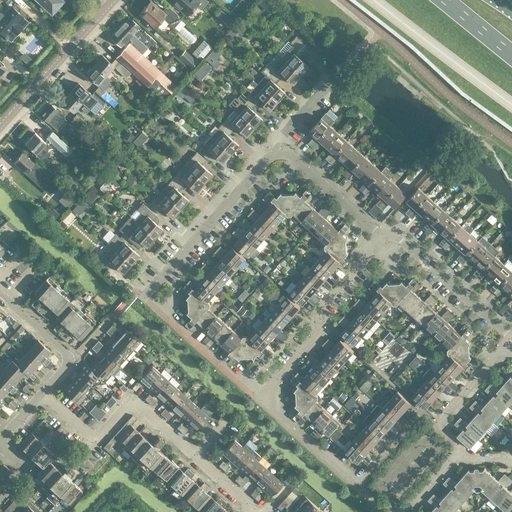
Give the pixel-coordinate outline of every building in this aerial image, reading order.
[(38,0),(51,12),(62,1),(61,0),(38,0)] [(169,0),(174,4),(174,6),(177,8),(179,8),(187,15),(196,5),(200,9),(207,2),(205,0),(169,0)] [(240,0),(234,8),(240,13),(249,0),(240,0)] [(139,14),(155,28),(157,26),(160,26),(165,20),(165,21),(174,29),(182,19),(167,5),(162,11),(151,1),(139,14)] [(0,19),(0,31),(11,41),(17,35),(15,34),(21,28),(22,29),(29,22),(12,7),(0,19)] [(129,18),(122,25),(147,48),(151,44),(153,46),(156,42),(144,31),(143,33),(138,29),(139,27),(129,18)] [(122,25),(111,38),(121,47),(129,39),(132,42),(131,43),(142,54),(147,48),(122,25)] [(292,45),(285,53),(304,70),(308,66),(298,58),(307,47),(295,37),(289,43),(292,45)] [(194,50),(203,57),(212,45),(204,39),(194,50)] [(164,101),(173,91),(171,88),(168,91),(155,78),(160,72),(130,44),(117,58),(164,101)] [(190,67),(197,61),(186,49),(179,55),(190,67)] [(21,56),(28,63),(32,58),(25,52),(21,56)] [(285,53),(273,67),(292,84),(304,70),(285,53)] [(102,56),(94,66),(110,80),(113,83),(116,79),(112,75),(113,74),(110,71),(114,66),(102,56)] [(200,66),(212,77),(217,72),(205,60),(200,66)] [(273,67),(268,63),(260,72),(265,76),(260,81),(280,98),(284,93),(274,84),(282,75),(292,84),(273,67)] [(126,78),(130,73),(121,65),(117,70),(126,78)] [(110,80),(94,66),(86,75),(97,85),(102,80),(106,83),(110,80)] [(260,81),(248,94),(257,103),(258,101),(268,110),(280,98),(260,81)] [(78,83),(70,93),(81,103),(89,110),(97,101),(91,95),(78,83)] [(102,105),(110,96),(99,86),(91,95),(97,101),(102,105)] [(81,103),(70,93),(61,102),(73,112),(81,103)] [(241,102),(236,108),(255,125),(261,119),(251,110),(257,103),(248,94),(245,97),(241,93),(237,98),(241,102)] [(52,126),(62,115),(50,104),(39,114),(52,126)] [(236,108),(224,122),(233,130),(235,128),(245,136),(255,125),(236,108)] [(335,120),(326,112),(309,131),(315,136),(308,143),(312,146),(330,126),(335,120)] [(88,142),(92,137),(82,128),(86,123),(77,115),(68,124),(88,142)] [(224,122),(211,135),(231,153),(238,145),(228,136),(233,130),(224,122)] [(330,126),(312,146),(315,149),(322,142),(327,147),(339,133),(330,126)] [(66,156),(72,149),(52,130),(45,137),(66,156)] [(130,130),(125,138),(133,142),(138,134),(130,130)] [(140,146),(149,135),(143,130),(134,141),(140,146)] [(35,133),(32,137),(25,144),(40,158),(42,158),(44,157),(47,154),(47,153),(46,150),(50,146),(35,133)] [(339,133),(327,147),(332,151),(325,158),(329,162),(347,141),(339,133)] [(211,135),(199,149),(208,158),(212,154),(222,163),(231,153),(211,135)] [(347,141),(329,162),(332,165),(338,157),(344,162),(356,148),(347,141)] [(356,148),(344,162),(349,166),(342,174),(346,177),(364,156),(356,148)] [(30,169),(32,171),(35,174),(40,169),(21,152),(13,162),(26,173),(30,169)] [(196,152),(184,166),(204,183),(212,174),(202,165),(206,161),(196,152)] [(364,156),(346,177),(349,180),(355,172),(361,177),(373,164),(364,156)] [(373,164),(361,177),(366,182),(359,189),(362,192),(381,171),(373,164)] [(58,177),(62,173),(54,166),(50,171),(58,177)] [(184,166),(173,179),(182,187),(186,183),(196,192),(204,183),(184,166)] [(385,167),(381,171),(362,192),(366,195),(372,188),(377,192),(389,179),(394,174),(385,167)] [(173,179),(161,192),(180,209),(188,200),(178,191),(182,187),(173,179)] [(389,179),(377,192),(383,197),(376,204),(379,207),(398,186),(389,179)] [(93,184),(85,195),(92,201),(101,191),(93,184)] [(398,186),(379,207),(383,210),(389,203),(395,208),(407,194),(398,186)] [(418,187),(406,200),(412,205),(405,212),(409,215),(427,195),(418,187)] [(269,191),(266,195),(286,214),(288,216),(291,216),(293,214),(293,213),(311,193),(307,189),(300,196),(296,192),(294,194),(283,195),(281,193),(277,198),(269,191)] [(68,206),(74,199),(66,192),(59,199),(68,206)] [(172,218),(180,209),(161,192),(149,205),(158,213),(162,209),(172,218)] [(293,213),(293,214),(301,221),(313,208),(308,203),(315,196),(311,193),(293,213)] [(286,214),(266,195),(263,199),(270,205),(265,210),(279,222),(286,214)] [(427,195),(409,215),(412,218),(418,211),(423,216),(435,202),(427,195)] [(82,217),(92,206),(83,198),(73,209),(82,217)] [(435,202),(423,216),(428,220),(422,227),(425,231),(444,210),(435,202)] [(141,214),(135,221),(154,238),(162,229),(152,220),(156,216),(142,203),(137,210),(141,214)] [(313,208),(301,221),(310,229),(328,208),(325,205),(318,212),(313,208)] [(328,208),(310,229),(318,236),(330,223),(325,218),(332,211),(328,208)] [(279,222),(265,210),(261,216),(253,209),(250,212),(271,231),(279,222)] [(444,210),(425,231),(429,234),(435,226),(440,231),(452,218),(444,210)] [(271,231),(250,212),(247,216),(255,222),(250,227),(263,239),(271,231)] [(119,230),(123,234),(133,242),(136,238),(146,247),(154,238),(135,221),(130,217),(119,230)] [(452,218),(440,231),(445,235),(439,243),(442,246),(461,225),(452,218)] [(318,236),(326,244),(327,244),(345,223),(342,220),(335,228),(330,223),(318,236)] [(327,244),(326,244),(325,245),(325,249),(327,251),(327,250),(348,269),(351,265),(344,258),(348,253),(346,252),(346,240),(347,239),(343,234),(349,227),(345,223),(327,244)] [(461,225),(442,246),(446,249),(452,242),(457,246),(469,233),(461,225)] [(263,239),(250,227),(246,233),(238,226),(235,229),(256,248),(263,239)] [(256,248),(235,229),(232,233),(239,239),(235,245),(248,256),(256,248)] [(469,233),(457,246),(462,251),(456,258),(459,261),(478,240),(469,233)] [(107,243),(111,247),(131,264),(139,255),(129,246),(133,242),(123,234),(119,238),(115,234),(107,243)] [(481,237),(478,240),(459,261),(463,264),(469,257),(474,261),(486,248),(490,244),(481,237)] [(0,255),(8,246),(0,238),(0,255)] [(246,259),(233,247),(228,252),(221,246),(217,249),(238,268),(246,259)] [(123,273),(131,264),(111,247),(100,260),(109,268),(113,264),(123,273)] [(486,248),(474,261),(479,266),(473,273),(476,276),(495,256),(486,248)] [(238,268),(217,249),(214,253),(222,259),(217,264),(230,276),(238,268)] [(327,251),(319,259),(333,271),(337,266),(345,272),(348,269),(327,250),(327,251)] [(495,256),(476,276),(480,279),(486,272),(491,276),(503,263),(495,256)] [(319,259),(312,267),(332,286),(335,283),(328,276),(333,271),(319,259)] [(230,276),(217,264),(213,269),(205,263),(202,266),(223,285),(230,276)] [(503,263),(491,276),(496,281),(490,288),(493,291),(511,271),(503,263)] [(223,285),(202,266),(199,270),(206,276),(202,281),(215,293),(223,285)] [(312,267),(304,276),(317,288),(322,283),(329,289),(332,286),(312,267)] [(511,271),(493,291),(497,294),(503,287),(508,292),(511,287),(511,271)] [(304,276),(297,284),(317,303),(320,299),(313,293),(317,288),(304,276)] [(73,299),(48,277),(33,292),(39,297),(37,299),(51,312),(53,310),(58,314),(68,303),(68,304),(70,302),(73,299)] [(375,280),(371,284),(392,303),(394,305),(397,305),(399,303),(417,282),(413,278),(406,285),(401,281),(400,283),(389,284),(387,282),(382,287),(375,280)] [(215,293),(202,281),(197,286),(190,280),(187,283),(208,302),(208,301),(215,293)] [(399,303),(407,310),(419,297),(414,292),(420,285),(417,282),(399,303)] [(208,302),(187,283),(183,287),(191,294),(186,299),(188,300),(189,311),(187,313),(192,318),(185,325),(190,329),(208,308),(210,306),(210,303),(208,301),(208,302)] [(297,284),(289,293),(302,305),(307,300),(314,306),(317,303),(297,284)] [(392,303),(371,284),(368,288),(376,294),(371,299),(384,311),(392,303)] [(245,288),(239,296),(244,300),(250,292),(245,288)] [(424,301),(419,297),(407,310),(416,318),(434,297),(430,294),(424,301)] [(287,295),(279,304),(299,323),(303,319),(295,313),(300,307),(287,295)] [(434,297),(416,318),(424,325),(436,312),(431,307),(437,300),(434,297)] [(384,311),(371,299),(366,305),(359,298),(356,301),(377,320),(384,311)] [(377,320),(356,301),(353,305),(360,312),(356,316),(369,328),(377,320)] [(95,323),(70,302),(68,304),(68,303),(58,314),(55,317),(61,322),(59,323),(73,336),(75,334),(80,339),(92,326),(95,323)] [(279,304),(271,313),(284,325),(289,319),(296,326),(299,323),(279,304)] [(208,308),(190,329),(193,332),(200,324),(205,329),(216,315),(208,308)] [(436,312),(424,325),(432,333),(451,312),(447,309),(441,317),(436,312)] [(451,312),(432,333),(441,341),(453,327),(448,323),(454,315),(451,312)] [(271,313),(264,321),(284,340),(287,336),(280,329),(284,325),(271,313)] [(216,315),(205,329),(210,333),(203,341),(207,344),(225,323),(216,315)] [(369,328),(356,316),(351,322),(344,315),(341,318),(362,337),(369,328)] [(362,337),(341,318),(338,322),(345,328),(340,334),(354,346),(362,337)] [(264,321),(256,330),(269,341),(274,336),(281,343),(284,340),(264,321)] [(225,323),(207,344),(210,347),(217,340),(222,344),(233,331),(225,323)] [(108,328),(113,332),(117,328),(112,324),(108,328)] [(458,332),(453,327),(441,341),(449,348),(468,328),(464,324),(458,332)] [(117,328),(112,336),(117,339),(122,332),(117,328)] [(449,348),(447,350),(447,353),(449,355),(450,355),(470,373),(474,369),(467,363),(471,358),(469,356),(468,345),(470,343),(465,339),(472,331),(468,328),(449,348)] [(126,329),(119,337),(132,349),(140,341),(126,329)] [(256,330),(249,338),(248,338),(269,357),(272,353),(265,347),(269,341),(256,330)] [(233,331),(222,344),(227,349),(220,356),(224,359),(242,338),(233,331)] [(388,343),(395,335),(390,331),(383,339),(388,343)] [(248,338),(249,338),(247,336),(244,336),(242,338),(224,359),(228,363),(234,355),(239,360),(241,358),(252,357),(254,359),(258,354),(265,361),(269,357),(248,338)] [(132,349),(119,337),(112,345),(125,357),(132,349)] [(354,351),(340,339),(336,345),(328,338),(325,342),(346,360),(354,351)] [(38,340),(32,346),(30,348),(47,363),(50,361),(46,357),(51,352),(38,340)] [(94,344),(99,348),(102,344),(98,340),(94,344)] [(346,360),(325,342),(322,345),(329,352),(325,357),(338,369),(346,360)] [(125,357),(112,345),(105,353),(118,365),(125,357)] [(47,363),(30,348),(23,356),(36,368),(41,362),(45,366),(47,363)] [(118,365),(105,353),(97,361),(111,373),(114,376),(121,368),(118,365)] [(338,369),(325,357),(320,362),(313,355),(310,359),(330,377),(338,369)] [(450,355),(449,355),(442,363),(455,375),(460,370),(467,377),(470,373),(450,355)] [(12,360),(33,380),(35,377),(31,373),(36,368),(23,356),(16,364),(12,360)] [(330,377),(310,359),(307,362),(314,369),(310,374),(323,386),(330,377)] [(33,380),(12,360),(5,368),(18,380),(23,375),(27,378),(29,376),(33,380)] [(111,373),(97,361),(90,369),(103,381),(111,373)] [(442,363),(434,372),(455,390),(458,387),(451,380),(455,375),(442,363)] [(18,380),(5,368),(1,365),(0,365),(0,378),(15,392),(17,390),(13,386),(18,380)] [(90,369),(87,366),(79,374),(93,386),(99,378),(103,382),(103,381),(90,369)] [(152,366),(140,379),(148,386),(160,373),(152,366)] [(323,386),(310,374),(305,379),(298,372),(295,376),(315,394),(316,394),(323,386)] [(434,372),(427,380),(440,392),(445,387),(452,394),(455,390),(434,372)] [(160,373),(148,386),(156,394),(168,380),(160,373)] [(93,386),(79,374),(72,382),(85,394),(93,386)] [(511,375),(510,376),(503,384),(511,392),(511,375)] [(315,394),(295,376),(291,380),(298,386),(294,391),(296,393),(296,404),(295,406),(300,410),(293,417),(297,421),(316,401),(318,399),(317,395),(316,394),(315,394)] [(15,392),(0,378),(0,393),(3,396),(8,391),(12,395),(15,392)] [(168,380),(156,394),(164,401),(176,387),(168,380)] [(427,380),(419,389),(440,407),(443,404),(436,397),(440,392),(427,380)] [(85,394),(72,382),(65,391),(78,403),(85,394)] [(511,392),(503,384),(498,390),(491,383),(488,386),(508,405),(511,400),(511,392)] [(508,405),(488,386),(484,390),(492,397),(488,401),(501,413),(508,405)] [(176,387),(164,401),(172,408),(184,395),(176,387)] [(419,389),(411,397),(425,409),(429,404),(437,411),(440,407),(419,389)] [(343,391),(339,397),(344,400),(348,395),(343,391)] [(398,391),(390,400),(410,418),(413,415),(406,408),(411,403),(398,391)] [(184,395),(172,408),(180,415),(192,402),(184,395)] [(390,400),(382,408),(396,420),(400,415),(407,422),(410,418),(390,400)] [(501,413),(488,401),(483,407),(475,400),(473,403),(493,422),(501,413)] [(316,401),(297,421),(301,424),(307,417),(312,421),(324,408),(316,401)] [(192,402),(180,415),(188,422),(200,409),(192,402)] [(493,422),(473,403),(469,407),(477,413),(472,418),(486,430),(493,422)] [(396,420),(382,408),(378,404),(370,413),(395,435),(398,432),(391,425),(396,420)] [(324,408),(312,421),(317,426),(311,433),(314,436),(333,416),(324,408)] [(200,409),(188,422),(196,430),(208,417),(200,409)] [(395,435),(370,413),(363,421),(367,425),(380,437),(385,432),(392,439),(395,435)] [(132,415),(115,435),(119,438),(130,425),(136,419),(132,415)] [(333,416),(314,436),(317,439),(324,432),(329,437),(341,424),(333,416)] [(486,430),(472,418),(468,424),(460,417),(457,420),(478,439),(486,430)] [(478,439),(457,420),(454,424),(461,431),(457,436),(470,448),(478,439)] [(60,433),(65,428),(61,425),(57,430),(60,433)] [(130,425),(119,438),(127,446),(139,432),(130,425)] [(367,425),(359,434),(380,452),(383,449),(376,442),(380,437),(367,425)] [(127,446),(134,452),(135,453),(147,440),(139,432),(127,446)] [(31,433),(19,446),(27,454),(39,440),(31,433)] [(359,434),(352,442),(365,454),(370,449),(377,456),(380,452),(359,434)] [(103,447),(111,454),(115,450),(111,447),(117,440),(113,436),(103,447)] [(152,445),(147,440),(135,453),(134,452),(131,456),(148,471),(151,467),(163,454),(157,449),(164,442),(159,437),(152,445)] [(222,453),(230,460),(242,447),(234,439),(222,453)] [(39,440),(27,454),(35,461),(47,448),(39,440)] [(352,442),(344,451),(365,469),(368,466),(361,459),(365,454),(352,442)] [(242,447),(230,460),(238,467),(250,454),(242,447)] [(35,461),(43,468),(49,461),(50,462),(50,461),(56,455),(47,448),(35,461)] [(246,474),(258,461),(262,457),(254,450),(250,454),(238,467),(246,474)] [(151,467),(159,474),(171,461),(163,454),(151,467)] [(175,457),(171,461),(159,474),(167,482),(179,468),(174,464),(178,460),(175,457)] [(58,468),(50,461),(50,462),(49,461),(43,468),(37,475),(45,481),(45,482),(58,468)] [(218,465),(226,472),(230,467),(223,461),(218,465)] [(258,461),(246,474),(254,482),(266,468),(258,461)] [(0,471),(6,477),(11,471),(3,464),(0,468),(0,471)] [(63,473),(58,468),(45,482),(45,481),(41,485),(58,500),(62,496),(61,496),(74,482),(68,477),(74,470),(70,466),(63,473)] [(179,468),(167,482),(175,489),(191,471),(187,468),(183,473),(179,468)] [(266,468),(254,482),(262,489),(274,476),(266,468)] [(461,478),(474,490),(476,492),(480,491),(481,490),(493,476),(484,468),(482,470),(470,471),(469,469),(461,478)] [(191,471),(175,489),(183,496),(195,483),(190,479),(194,474),(191,471)] [(493,476),(481,490),(489,497),(508,476),(504,473),(498,481),(493,476)] [(238,483),(242,479),(239,475),(234,480),(238,483)] [(274,476),(262,489),(271,496),(282,483),(274,476)] [(474,490),(461,478),(456,483),(449,476),(446,480),(466,499),(474,490)] [(508,476),(489,497),(498,505),(510,491),(505,487),(511,479),(508,476)] [(466,499),(446,480),(443,483),(450,490),(445,495),(459,507),(466,499)] [(82,490),(74,482),(61,496),(62,496),(70,504),(76,496),(82,490)] [(195,483),(183,496),(191,503),(207,486),(204,483),(200,487),(195,483)] [(207,486),(191,503),(199,510),(211,497),(206,493),(210,489),(207,486)] [(294,487),(286,496),(293,503),(299,497),(295,495),(299,491),(294,487)] [(511,493),(510,491),(498,505),(505,511),(506,511),(511,505),(511,493)] [(454,511),(459,507),(445,495),(441,500),(434,494),(431,497),(447,511),(454,511)] [(322,511),(305,496),(297,505),(305,511),(322,511)] [(211,497),(199,510),(200,511),(212,511),(223,500),(220,497),(216,501),(211,497)] [(447,511),(431,497),(428,500),(435,507),(430,511),(447,511)] [(223,500),(212,511),(226,511),(227,511),(222,508),(226,503),(223,500)]
